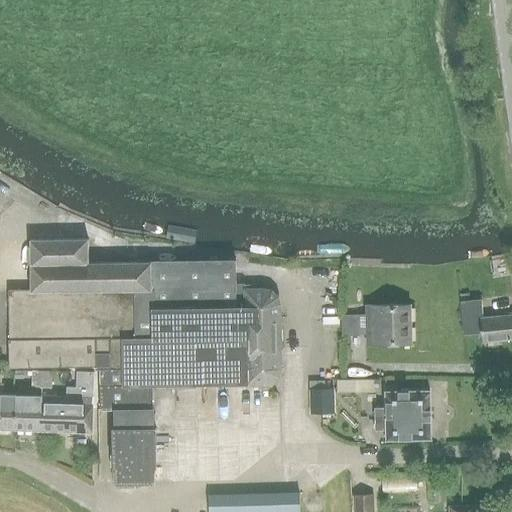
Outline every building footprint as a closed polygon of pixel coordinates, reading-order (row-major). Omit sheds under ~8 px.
[(234,259),(151,262),(88,263),(88,239),(30,240),(31,290),(9,290),(10,341),(10,367),(96,366),(96,369),(100,369),(101,409),(115,409),(115,428),(113,428),(114,467),(116,467),(116,482),(116,488),(133,488),(133,482),(154,482),(154,466),(156,466),(155,428),(154,428),(153,385),(246,384),(266,384),(273,382),(278,376),(280,369),(279,305),(277,297),(271,291),(264,289),(245,290),(245,291),(235,291),(234,259)] [(482,342),(511,339),(511,315),(483,318),(481,300),(460,302),(463,335),(481,333),(482,342)] [(366,306),(366,314),(341,315),(341,335),(366,334),(366,345),(411,344),(410,305),(366,306)] [(41,388),(42,371),(31,371),(31,376),(31,388),(41,388)] [(51,371),(42,371),(41,388),(51,388),(51,371)] [(40,431),(65,432),(92,433),(93,397),(93,372),(76,372),(75,388),(66,387),(66,397),(41,396),(40,431)] [(373,380),(364,380),(364,393),(373,393),(373,380)] [(0,429),(14,430),(15,395),(3,394),(3,383),(0,383),(0,429)] [(330,413),(329,389),(309,389),(310,414),(330,413)] [(430,439),(429,391),(385,392),(386,408),(375,408),(375,430),(386,429),(386,440),(430,439)] [(41,396),(15,395),(14,430),(40,431),(41,396)] [(298,511),(298,494),(209,498),(209,511),(298,511)] [(368,511),(368,495),(353,496),(353,511),(368,511)]
